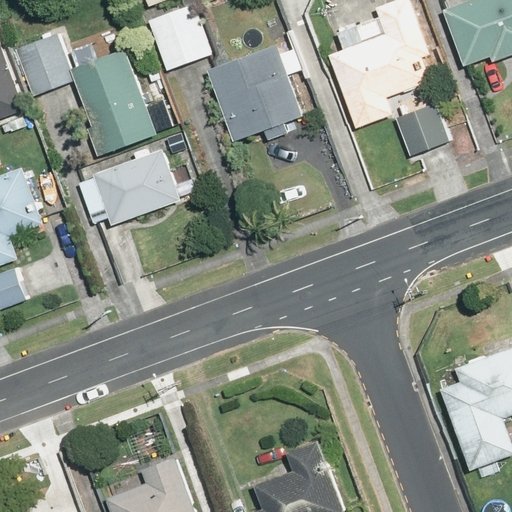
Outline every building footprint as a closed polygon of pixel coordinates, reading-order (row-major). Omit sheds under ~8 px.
[(439,56),(418,0),(394,0),(384,4),(388,14),(345,29),(351,47),(332,53),(359,130),(403,115),(395,94),(436,80),(429,59),(439,56)] [(511,0),(472,0),(451,9),(476,67),(498,58),(501,66),(511,61),(511,0)] [(222,55),(203,2),(154,19),(173,72),(222,55)] [(0,121),(31,110),(0,25),(0,121)] [(49,37),(21,49),(41,98),(78,82),(73,70),(78,68),(62,27),(47,33),(49,37)] [(298,123),(312,118),(297,75),(309,71),(301,48),(289,52),(287,44),(218,68),(244,141),(272,131),(276,141),(301,132),(298,123)] [(99,142),(106,158),(166,133),(130,47),(78,68),(108,139),(99,142)] [(443,102),(401,118),(417,158),(459,142),(443,102)] [(120,227),(187,200),(166,147),(99,173),(120,227)] [(8,173),(0,153),(0,268),(26,258),(19,238),(52,226),(29,165),(8,173)] [(0,311),(36,295),(22,266),(0,275),(0,311)] [(467,379),(450,386),(482,469),(511,457),(511,346),(462,366),(467,379)] [(260,511),(353,511),(326,440),(295,452),(302,469),(263,484),(272,507),(260,511)] [(203,511),(182,451),(149,463),(153,473),(112,487),(120,511),(203,511)]
